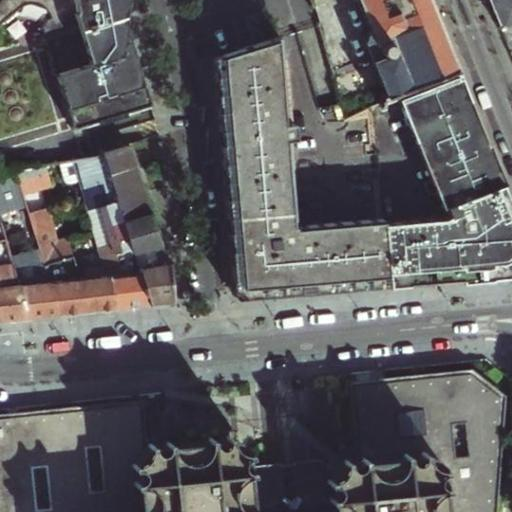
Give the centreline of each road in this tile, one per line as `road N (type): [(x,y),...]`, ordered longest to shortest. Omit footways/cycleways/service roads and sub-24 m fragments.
road 1 (residential): [(157,0),(192,126),(213,350)]
road 2 (residential): [(213,350),(483,321)]
road 3 (residential): [(0,368),(213,350)]
road 4 (tertiary): [(511,136),(457,0)]
